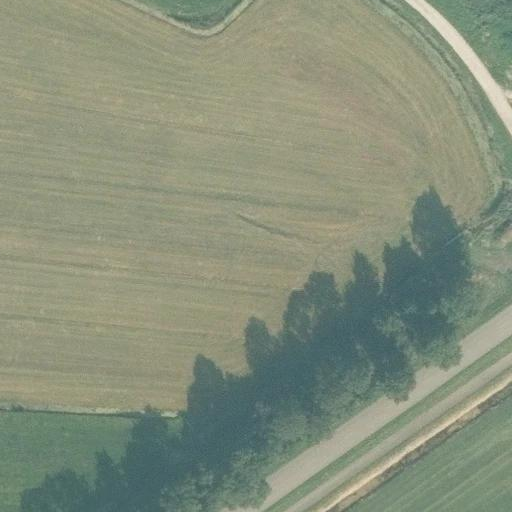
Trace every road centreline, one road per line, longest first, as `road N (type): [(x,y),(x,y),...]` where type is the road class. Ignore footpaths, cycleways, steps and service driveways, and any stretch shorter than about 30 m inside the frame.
road 1 (secondary): [(258,511),(511,321)]
road 2 (track): [(511,122),(413,0)]
